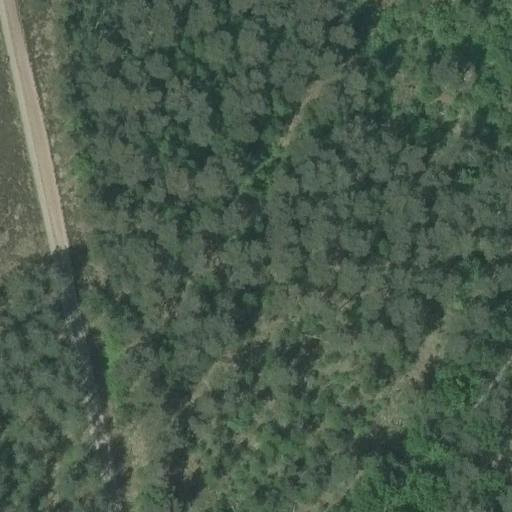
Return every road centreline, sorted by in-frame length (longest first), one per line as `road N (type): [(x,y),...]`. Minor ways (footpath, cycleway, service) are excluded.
road 1 (track): [(14,0),(123,511)]
road 2 (track): [(383,511),(511,362)]
